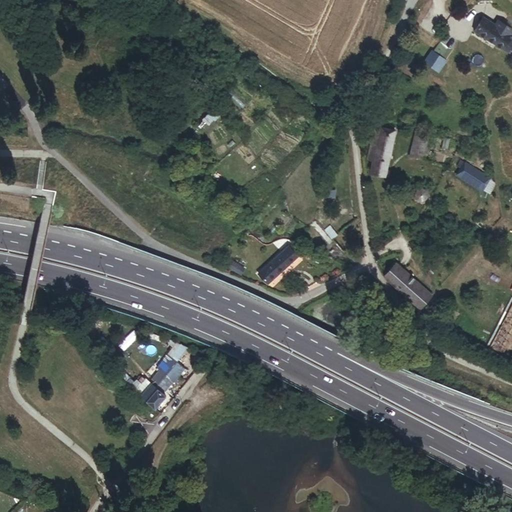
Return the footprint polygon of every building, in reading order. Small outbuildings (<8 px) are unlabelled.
[(482,19),(473,33),(508,54),(511,46),(511,38),(510,37),(511,34),(511,31),(497,22),(494,26),(482,19)] [(374,161),(371,173),(386,177),(387,173),(397,132),(381,128),(377,146),(371,144),(367,160),(374,161)] [(410,156),(424,160),(431,132),(416,128),(410,156)] [(489,181),(463,166),(457,178),(483,192),(489,181)] [(426,191),(424,189),(422,189),(420,189),(418,190),(416,191),(416,194),(416,196),(417,198),(418,199),(420,200),(423,200),(425,199),(426,197),(427,195),(427,193),(426,191)] [(314,231),(308,236),(312,240),(318,236),(314,231)] [(280,259),(289,269),(299,260),(290,250),(280,259)] [(268,287),(289,269),(280,259),(259,277),(262,280),(268,287)] [(421,310),(433,296),(396,265),(384,278),(421,310)] [(236,267),(230,272),(239,281),(245,276),(236,267)] [(511,302),(488,347),(501,355),(511,334),(511,302)] [(186,369),(168,355),(156,368),(159,370),(151,380),(156,385),(155,387),(151,384),(144,392),(140,396),(156,410),(167,397),(162,393),(172,381),(175,384),(186,369)] [(131,388),(140,396),(144,392),(141,390),(145,387),(142,384),(138,380),(131,388)]
